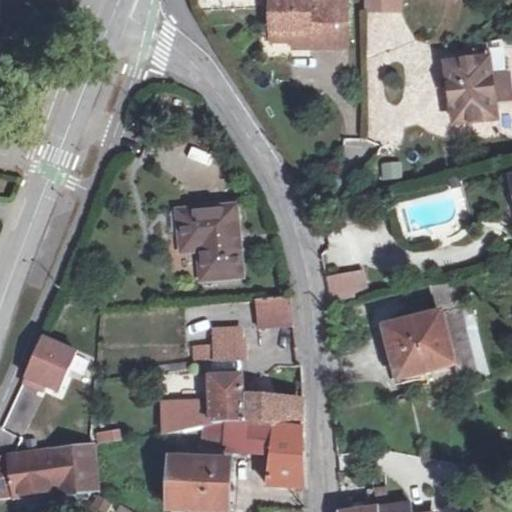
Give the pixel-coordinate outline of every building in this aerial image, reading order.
[(275,0),(276,35),(300,35),(316,35),(316,52),(353,51),(352,9),(317,10),(316,0),(275,0)] [(404,0),(369,0),(370,15),(405,15),(404,0)] [(300,52),(316,52),(316,35),(300,35),(300,52)] [(492,65),(452,70),(459,128),(499,123),(496,103),(492,103),(491,86),(494,85),(492,65)] [(403,179),(401,163),(383,165),(384,180),(403,179)] [(200,239),(205,281),(242,278),(237,227),(236,210),(181,215),(183,240),(200,239)] [(369,293),(365,270),(329,276),(333,300),(369,293)] [(455,283),(428,291),(437,318),(463,312),(455,283)] [(283,300),(259,302),(262,329),(285,327),(283,300)] [(444,321),(389,335),(402,383),(405,383),(407,388),(424,383),(424,378),(457,369),(444,321)] [(217,331),(217,338),(243,336),(243,329),(217,331)] [(59,396),(78,349),(42,335),(23,381),(59,396)] [(217,338),(217,348),(196,349),(196,365),(201,364),(216,363),(244,362),(243,356),(243,336),(217,338)] [(207,427),(247,424),(244,379),(213,379),(214,417),(177,418),(177,430),(207,427)] [(247,424),(278,427),(304,430),(304,421),(304,410),(305,405),(248,401),(247,424)] [(275,456),(278,427),(247,424),(207,427),(207,455),(249,454),(275,456)] [(278,427),(275,456),(271,486),(307,487),(306,463),(304,430),(278,427)] [(98,432),(99,443),(123,441),(122,430),(98,432)] [(95,449),(12,461),(17,500),(99,489),(95,449)] [(0,502),(17,500),(12,461),(0,462),(0,502)] [(236,464),(176,462),(175,511),(191,511),(208,511),(234,511),(235,496),(236,464)] [(100,511),(112,511),(115,507),(103,502),(99,511),(100,511)]
